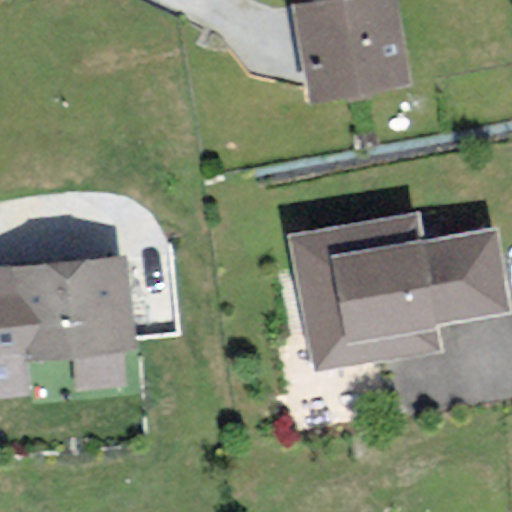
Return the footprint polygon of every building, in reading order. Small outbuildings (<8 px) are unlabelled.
[(349,0),(307,6),(322,90),(349,86),(371,83),(405,77),(388,0),(349,0)] [(349,86),(352,102),(376,98),(371,83),(349,86)] [(296,243),(319,368),(423,349),(418,324),(439,321),(511,307),(511,285),(500,221),(426,234),(420,205),(327,222),(330,237),(296,243)] [(293,229),(296,243),(330,237),(327,222),(293,229)] [(48,253),(16,260),(27,353),(77,348),(125,345),(139,343),(131,252),(89,248),(48,253)] [(0,355),(27,353),(16,260),(0,261),(0,355)] [(418,324),(423,349),(443,347),(439,321),(418,324)] [(125,345),(77,348),(80,386),(127,381),(125,345)] [(0,394),(32,391),(27,353),(0,355),(0,394)]
